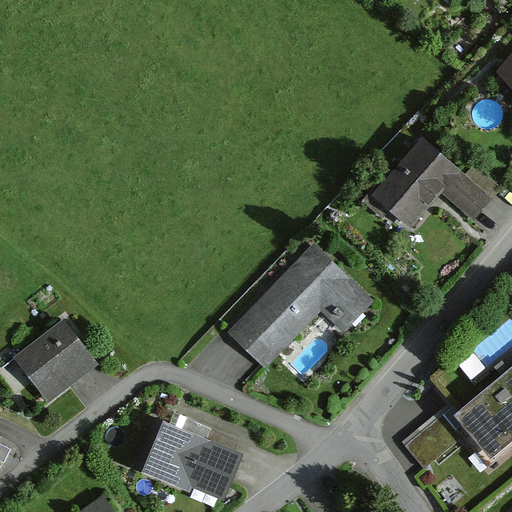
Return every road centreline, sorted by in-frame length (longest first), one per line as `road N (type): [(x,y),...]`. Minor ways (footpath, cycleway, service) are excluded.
road 1 (residential): [(338,441),(168,372),(143,375),(0,485)]
road 2 (residential): [(511,248),(338,441)]
